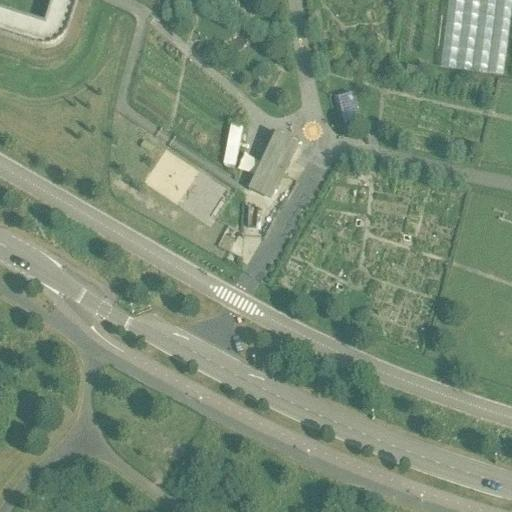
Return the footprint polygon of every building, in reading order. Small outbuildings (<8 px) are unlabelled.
[(0,0),(0,36),(35,48),(38,49),(40,49),(43,50),(45,50),(48,49),(50,49),(53,48),(55,47),(57,46),(60,44),(61,42),(63,41),(65,39),(66,36),(67,34),(68,32),(78,0),(53,0),(46,24),(45,25),(44,26),(43,26),(0,11),(0,0)] [(406,78),(418,80),(420,71),(407,70),(406,78)] [(337,100),(345,128),(359,124),(352,96),(337,100)] [(233,124),(225,165),(236,167),(244,126),(233,124)] [(248,191),(249,192),(255,180),(277,191),(298,148),(276,136),(250,186),(248,191)]
